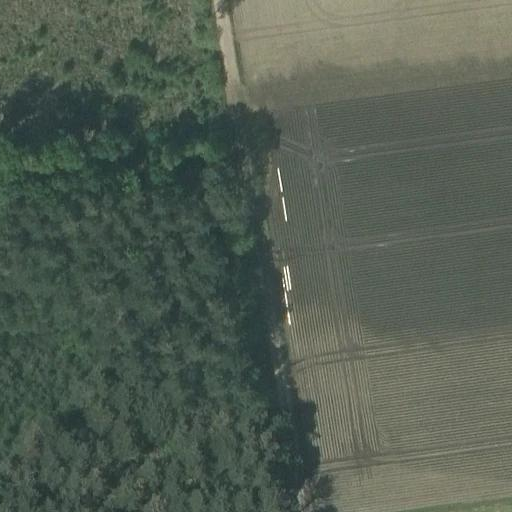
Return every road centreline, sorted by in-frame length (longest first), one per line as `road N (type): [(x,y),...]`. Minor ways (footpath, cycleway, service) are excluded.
road 1 (track): [(303,511),(233,156),(219,0)]
road 2 (track): [(233,156),(0,157)]
